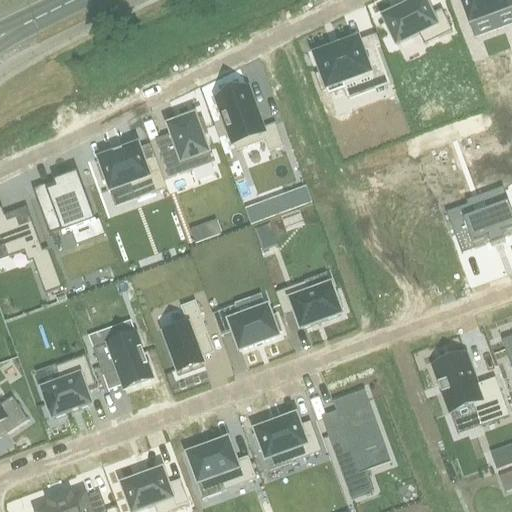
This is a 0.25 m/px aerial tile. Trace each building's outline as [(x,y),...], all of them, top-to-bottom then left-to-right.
[(424,0),(384,20),(397,47),(419,36),(425,47),(453,33),(442,11),(432,16),(424,0)] [(511,0),(459,0),(469,27),(511,10),(511,0)] [(359,41),(315,57),(321,75),(317,77),(322,93),(327,91),(329,97),(346,91),(344,85),(370,75),(376,92),(390,87),(376,48),(363,52),(359,41)] [(247,90),(217,101),(237,153),(265,143),(270,154),(284,149),(276,126),(263,131),(247,90)] [(172,139),(157,144),(169,178),(212,162),(202,135),(208,133),(202,118),(197,120),(195,115),(167,125),(172,139)] [(100,163),(96,164),(102,180),(106,179),(110,191),(131,183),(136,199),(166,188),(155,156),(144,160),(138,145),(98,159),(100,163)] [(35,190),(33,191),(50,236),(61,232),(62,236),(96,223),(78,174),(54,183),(56,190),(37,197),(35,190)] [(469,206),(447,214),(455,237),(468,232),(475,251),(490,245),(491,248),(506,243),(505,240),(511,237),(511,212),(503,189),(485,196),(490,211),(473,217),(469,206)] [(307,190),(246,212),(252,227),(313,205),(307,190)] [(2,209),(0,209),(0,239),(2,238),(10,259),(25,254),(29,265),(33,263),(46,296),(63,290),(49,250),(43,252),(33,224),(20,229),(17,219),(7,223),(2,209)] [(270,226),(255,231),(263,254),(278,248),(270,226)] [(200,229),(191,233),(195,245),(205,241),(200,229)] [(305,284),(276,295),(284,318),(295,314),(301,331),(341,316),(340,312),(344,311),(338,296),(335,298),(331,288),(310,296),(305,284)] [(186,322),(162,331),(179,376),(204,366),(195,342),(208,337),(196,304),(182,309),(186,322)] [(236,308),(213,316),(222,339),(233,334),(240,353),(279,339),(278,335),(282,334),(276,318),(272,319),(268,309),(240,319),(236,308)] [(136,336),(94,352),(103,378),(118,373),(125,391),(153,381),(136,336)] [(511,338),(502,342),(511,369),(511,338)] [(474,406),(482,429),(510,418),(496,380),(478,386),(467,355),(433,368),(450,415),(474,406)] [(62,385),(43,392),(54,421),(91,407),(85,390),(96,386),(86,358),(56,368),(62,385)] [(341,427),(326,432),(351,500),(375,492),(361,454),(384,445),(365,393),(333,404),(341,427)] [(0,426),(1,425),(8,436),(28,423),(13,399),(0,407),(0,426)] [(258,436),(254,438),(259,451),(262,449),(267,461),(288,453),(292,464),(322,453),(311,423),(299,427),(296,418),(256,433),(258,436)] [(228,443),(189,457),(199,485),(220,478),(226,493),(257,481),(249,459),(236,463),(228,443)] [(161,474),(123,488),(131,511),(144,511),(155,508),(156,511),(178,511),(190,508),(183,488),(168,493),(161,474)] [(106,511),(105,508),(92,511),(88,511),(85,502),(72,507),(70,501),(53,507),(54,511),(106,511)]
